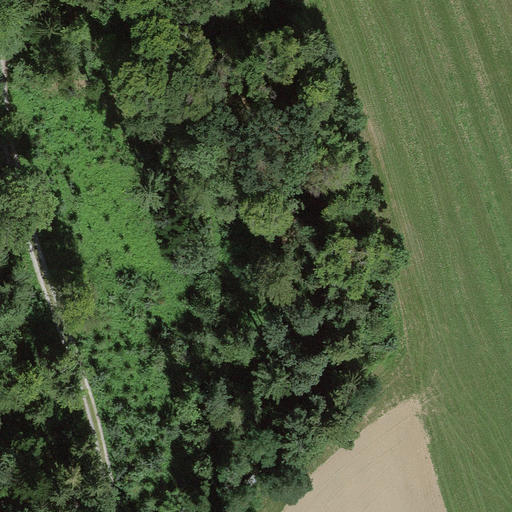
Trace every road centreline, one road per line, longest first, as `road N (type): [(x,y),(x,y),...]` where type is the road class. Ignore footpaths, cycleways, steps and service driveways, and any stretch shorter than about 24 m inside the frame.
road 1 (track): [(191,0),(189,81),(218,211),(222,298),(207,384),(155,511)]
road 2 (track): [(0,85),(18,195),(84,396),(112,511)]
